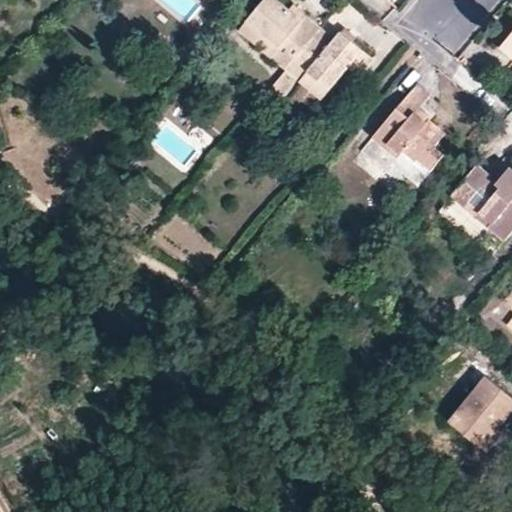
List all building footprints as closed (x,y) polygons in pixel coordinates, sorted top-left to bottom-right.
[(289,11),(276,0),(267,0),(249,23),(295,62),(322,30),(307,18),(303,23),(289,11)] [(294,5),(289,11),(303,23),(307,18),(294,5)] [(241,33),(286,72),(295,62),(249,23),(241,33)] [(334,41),(322,30),(295,62),(286,72),(300,83),(309,73),(331,91),(351,69),(363,53),(340,33),(334,41)] [(511,31),(500,45),(503,47),(511,55),(511,31)] [(501,71),(511,58),(511,55),(503,47),(490,62),(501,71)] [(370,59),(363,53),(351,69),(358,74),(370,59)] [(321,101),(331,91),(309,73),(300,83),(321,101)] [(430,96),(417,86),(374,138),(398,159),(402,154),(427,176),(444,158),(435,150),(446,136),(430,121),(426,124),(413,114),(419,108),(430,96)] [(432,118),(419,108),(413,114),(426,124),(430,121),(432,118)] [(479,168),(457,193),(469,203),(491,178),(479,168)] [(511,170),(498,184),(503,188),(481,215),(492,224),(488,229),(505,243),(511,234),(511,170)] [(469,203),(457,193),(452,199),(488,229),(492,224),(481,215),(503,188),(498,184),(491,178),(469,203)] [(511,411),(511,398),(488,378),(451,423),(482,448),(498,429),(511,411)] [(504,434),(498,429),(482,448),(488,453),(504,434)]
